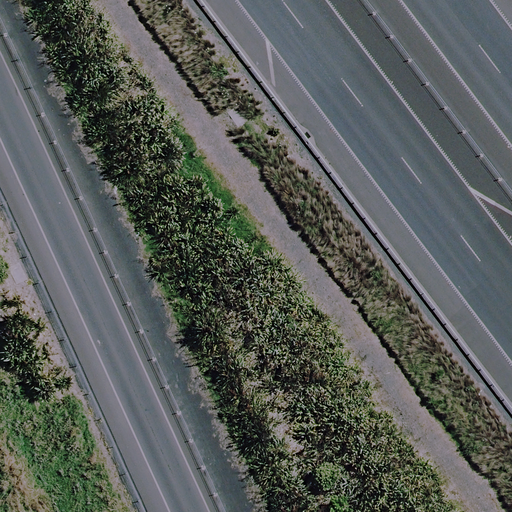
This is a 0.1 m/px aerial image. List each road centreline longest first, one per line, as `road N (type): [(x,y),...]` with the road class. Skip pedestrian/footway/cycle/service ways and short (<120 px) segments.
road 1 (track): [(102,0),(465,511)]
road 2 (motorway): [(181,511),(0,128)]
road 3 (motorway): [(511,304),(281,0)]
